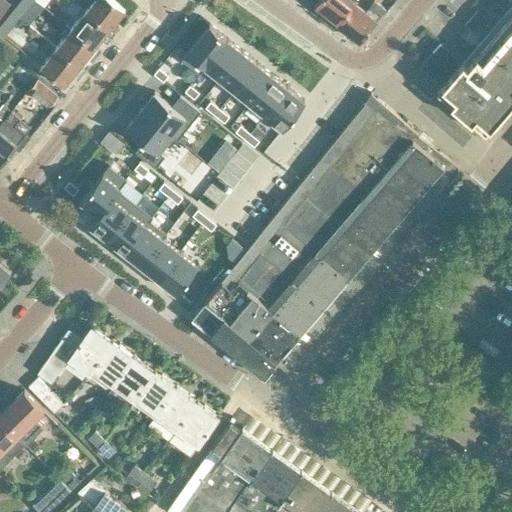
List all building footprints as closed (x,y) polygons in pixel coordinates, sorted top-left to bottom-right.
[(6,0),(0,0),(0,14),(10,3),(6,0)] [(20,16),(32,0),(19,0),(12,10),(20,16)] [(125,8),(114,0),(91,0),(85,8),(108,27),(109,28),(116,20),(115,19),(123,9),(124,9),(125,8)] [(337,22),(355,0),(354,0),(317,0),(315,3),(337,22)] [(385,8),(375,0),(373,0),(366,9),(355,0),(337,22),(360,40),(385,8)] [(100,38),(108,27),(85,8),(70,27),(93,46),(94,47),(101,39),(100,38)] [(478,22),(484,14),(477,8),(471,15),(478,22)] [(11,27),(20,16),(12,10),(0,24),(0,32),(4,36),(18,47),(25,38),(11,27)] [(511,11),(476,54),(467,64),(463,60),(440,40),(439,41),(438,42),(427,55),(418,65),(441,85),(455,97),(450,102),(471,120),(476,115),(490,126),(511,100),(511,11)] [(478,22),(471,15),(464,23),(472,29),(478,22)] [(209,22),(181,58),(196,70),(200,73),(206,65),(205,65),(227,37),(209,22)] [(85,57),(93,46),(70,27),(56,45),(80,65),(86,57),(85,57)] [(227,37),(205,65),(206,65),(220,77),(242,49),(227,37)] [(79,66),(80,65),(56,45),(40,65),(64,84),(71,76),(70,75),(78,65),(79,66)] [(242,49),(220,77),(235,89),(257,61),(242,49)] [(13,76),(22,55),(9,50),(1,71),(13,76)] [(257,61),(235,89),(250,101),(272,73),(257,61)] [(159,66),(154,72),(163,80),(168,74),(159,66)] [(272,73),(250,101),(264,112),(265,113),(287,85),(272,73)] [(39,78),(30,89),(49,104),(57,93),(39,78)] [(190,83),(185,90),(194,97),(199,91),(190,83)] [(264,112),(261,116),(279,130),(305,99),(287,85),(265,113),(264,112)] [(141,108),(174,135),(173,136),(177,139),(201,110),(180,93),(172,104),(155,90),(141,108)] [(255,257),(239,277),(311,340),(335,312),(341,306),(353,292),(359,285),(383,257),(387,252),(400,238),(407,230),(431,201),(458,170),(458,164),(450,158),(418,133),(419,132),(382,100),(371,91),(370,93),(369,93),(364,101),(365,101),(359,108),(359,107),(358,109),(353,115),(352,117),(347,123),(346,123),(345,124),(346,125),(340,131),(339,132),(339,133),(338,134),(334,139),(333,139),(332,141),(333,141),(328,147),(327,147),(326,148),(327,149),(321,155),(320,156),(320,157),(315,163),(314,164),(314,165),(309,171),(307,172),(308,173),(303,179),(302,179),(301,180),(296,187),(295,188),(290,195),(289,194),(288,196),(289,196),(283,203),(283,202),(282,204),(277,210),(276,212),(271,218),(270,218),(269,219),(270,220),(264,226),(263,227),(263,228),(258,234),(256,235),(257,235),(251,242),(250,243),(246,249),(255,257)] [(210,100),(205,106),(215,114),(220,107),(210,100)] [(3,103),(0,107),(0,117),(3,120),(11,109),(3,103)] [(220,107),(215,114),(224,121),(229,115),(220,107)] [(141,108),(127,125),(143,139),(135,150),(155,166),(165,154),(161,151),(166,145),(173,136),(174,135),(141,108)] [(0,162),(0,163),(15,144),(25,133),(14,124),(20,117),(11,109),(3,120),(0,123),(0,162)] [(240,124),(235,130),(245,138),(250,131),(240,124)] [(250,131),(245,138),(254,145),(259,139),(250,131)] [(225,140),(219,148),(229,157),(236,148),(225,140)] [(129,152),(124,159),(134,167),(139,160),(129,152)] [(139,160),(134,167),(144,174),(149,168),(139,160)] [(81,197),(80,199),(97,212),(98,213),(118,187),(119,188),(127,178),(119,171),(108,163),(81,197)] [(69,179),(64,185),(74,193),(79,187),(69,179)] [(164,180),(159,187),(168,194),(173,188),(164,180)] [(97,212),(89,223),(107,237),(135,201),(119,188),(118,187),(98,213),(97,212)] [(173,188),(168,194),(178,202),(183,195),(173,188)] [(135,201),(107,237),(124,250),(149,218),(150,219),(153,215),(135,201)] [(198,207),(192,214),(202,221),(207,215),(198,207)] [(207,215),(202,221),(211,229),(216,222),(207,215)] [(149,218),(124,250),(141,263),(163,235),(164,236),(167,232),(150,219),(149,218)] [(163,235),(141,263),(158,277),(180,249),(164,236),(163,235)] [(180,249),(158,277),(176,291),(198,263),(180,249)] [(221,280),(230,287),(239,277),(255,257),(246,249),(245,250),(244,251),(239,258),(238,258),(237,259),(238,259),(221,280)] [(0,281),(10,269),(0,260),(0,281)] [(230,287),(214,308),(273,358),(286,369),(311,340),(239,277),(230,287)] [(220,300),(230,287),(221,280),(205,300),(191,317),(201,324),(214,308),(220,300)] [(214,308),(201,324),(264,374),(265,373),(262,370),(273,358),(214,308)] [(91,369),(113,338),(91,323),(82,336),(69,327),(38,371),(52,381),(69,357),(90,373),(92,369),(91,369)] [(113,383),(134,353),(133,353),(113,339),(113,338),(91,369),(92,369),(93,369),(113,383),(112,383),(113,383)] [(134,398),(155,368),(154,368),(134,354),(135,354),(134,353),(113,383),(113,384),(114,383),(134,398)] [(155,414),(176,383),(156,369),(155,368),(134,398),(135,399),(135,398),(155,413),(155,414)] [(29,385),(46,403),(55,394),(37,376),(29,385)] [(176,428),(198,398),(197,398),(177,384),(176,383),(155,414),(156,414),(156,413),(176,428)] [(45,410),(24,389),(0,413),(0,418),(16,435),(18,437),(25,443),(42,426),(35,419),(45,410)] [(63,403),(55,394),(46,403),(55,411),(63,403)] [(198,444),(220,414),(219,413),(218,413),(205,404),(198,399),(198,398),(176,428),(177,429),(177,428),(198,443),(197,443),(198,444)] [(18,437),(16,435),(0,418),(0,466),(14,451),(10,447),(18,437)] [(225,511),(272,446),(272,445),(271,447),(242,426),(243,425),(242,424),(240,427),(230,420),(168,507),(169,508),(173,511),(225,511)] [(88,437),(98,447),(105,439),(95,430),(88,437)] [(115,449),(105,439),(98,447),(107,457),(115,449)] [(272,511),(302,467),(273,447),(273,446),(272,446),(225,511),(272,511)] [(147,474),(159,455),(151,449),(139,468),(147,474)] [(139,482),(145,473),(135,466),(129,474),(139,482)] [(315,511),(333,488),(332,488),(331,489),(303,469),(303,468),(302,467),(272,511),(315,511)] [(157,483),(145,473),(139,482),(151,491),(157,483)] [(32,502),(40,511),(45,511),(59,499),(48,487),(32,502)] [(360,511),(362,510),(362,509),(361,510),(332,490),(333,489),(333,488),(315,511),(360,511)] [(95,503),(108,511),(120,511),(126,504),(105,489),(95,503)]
